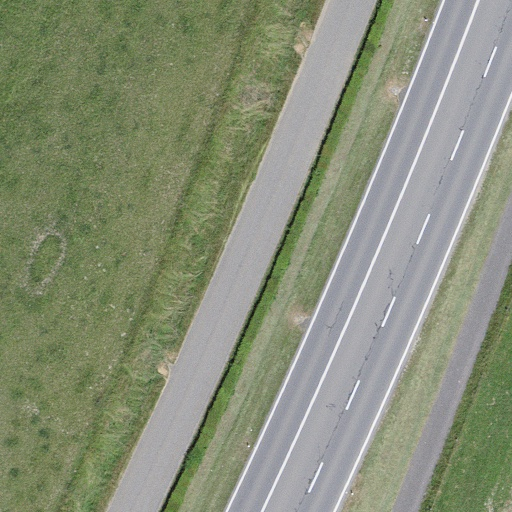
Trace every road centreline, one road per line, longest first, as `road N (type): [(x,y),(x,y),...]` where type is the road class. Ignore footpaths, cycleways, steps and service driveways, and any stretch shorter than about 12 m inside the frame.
road 1 (unclassified): [(351,0),(130,511)]
road 2 (primary): [(497,0),(281,511)]
road 3 (track): [(407,511),(511,229)]
